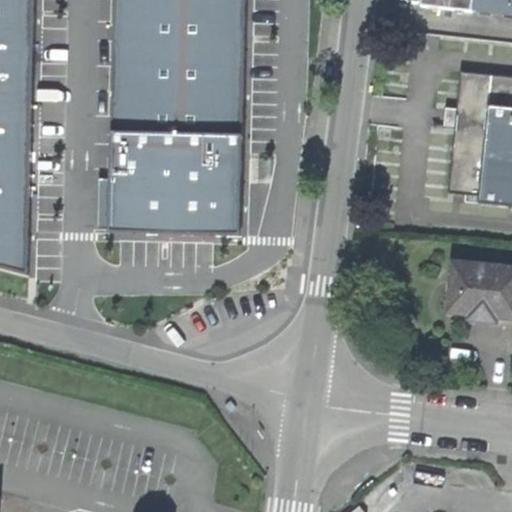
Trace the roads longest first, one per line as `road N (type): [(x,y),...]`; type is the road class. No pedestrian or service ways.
road 1 (residential): [(356,0),(304,401)]
road 2 (unclassified): [(304,401),(0,317)]
road 3 (unclassified): [(511,427),(304,401)]
